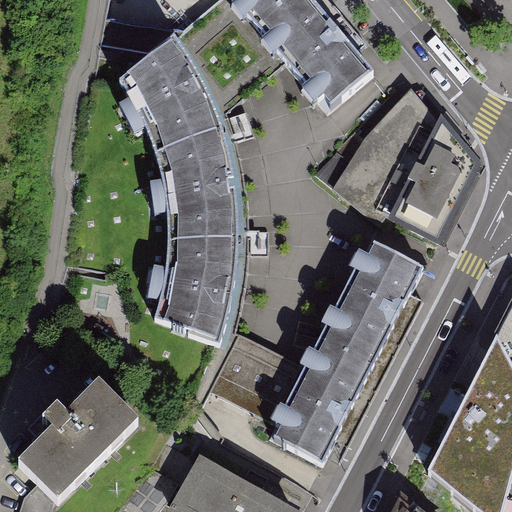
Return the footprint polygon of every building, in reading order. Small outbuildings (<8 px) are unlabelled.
[(311,0),(227,0),(124,84),(135,101),(155,141),(167,215),(172,272),(153,329),(223,351),(233,305),(238,264),(236,216),(226,162),(216,130),(282,67),(326,119),(372,81),(377,77),(364,62),(311,0)] [(311,0),(364,62),(369,57),(374,53),(340,13),(329,0),(311,0)] [(482,179),(412,95),(366,145),(332,194),(370,235),(430,269),(482,179)] [(415,299),(357,266),(268,442),(325,476),(415,299)] [(511,511),(511,337),(435,481),(474,511),(511,511)] [(57,511),(60,511),(139,432),(103,393),(73,426),(60,415),(46,430),(53,441),(19,474),(37,491),(57,511)] [(285,511),(204,467),(181,508),(178,511),(285,511)] [(57,511),(37,491),(24,505),(21,511),(57,511)] [(178,511),(181,508),(170,503),(163,511),(178,511)]
